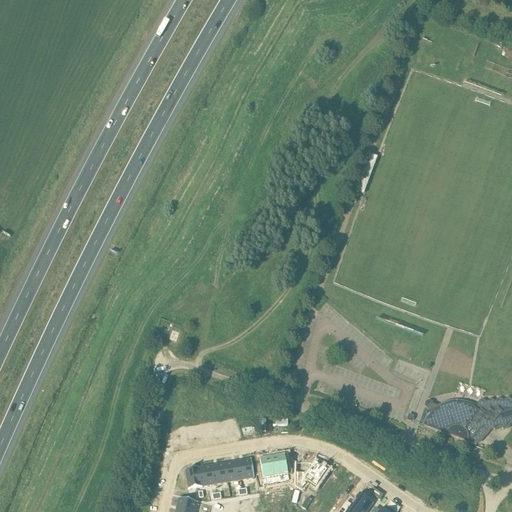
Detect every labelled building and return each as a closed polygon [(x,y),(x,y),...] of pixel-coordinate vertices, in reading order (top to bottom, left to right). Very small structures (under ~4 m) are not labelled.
[(365,193),(378,156),(370,153),(356,190),(365,193)] [(511,419),(511,404),(505,399),(501,403),(497,400),(493,404),(488,400),(484,405),(480,401),(474,408),(469,405),(463,404),(457,403),(451,404),(445,405),(439,410),(437,409),(436,407),(432,405),(429,406),(428,408),(429,412),(431,414),(430,416),(426,421),(424,426),(420,424),(420,425),(476,446),(476,445),(468,442),(469,438),(473,439),(482,427),(487,431),(491,427),(495,431),(499,426),(504,430),(507,425),(508,426),(508,425),(511,419)] [(483,448),(499,454),(502,445),(486,439),(483,448)] [(285,456),(271,458),(275,484),(289,482),(288,475),(292,474),(292,461),(286,462),(285,456)] [(262,475),(256,476),(258,490),(264,489),(264,486),(275,484),(271,458),(259,460),(262,475)] [(251,460),(237,462),(241,481),(254,479),(251,460)] [(237,462),(224,464),(228,484),(241,481),(237,462)] [(296,464),(296,486),(302,490),(307,482),(316,488),(327,471),(315,463),(314,465),(308,465),(308,474),(297,473),(297,464),(296,464)] [(224,464),(211,466),(215,486),(228,484),(224,464)] [(211,466),(198,469),(202,488),(215,486),(211,466)] [(198,469),(185,471),(188,490),(202,488),(198,469)] [(324,487),(309,508),(314,511),(317,511),(323,506),(324,506),(327,502),(335,508),(336,505),(338,506),(343,498),(342,497),(349,488),(343,484),(344,483),(339,480),(339,481),(337,480),(330,491),(324,487)] [(346,502),(339,511),(364,511),(371,504),(359,496),(352,506),(346,502)] [(179,499),(175,511),(195,511),(198,503),(179,499)]
